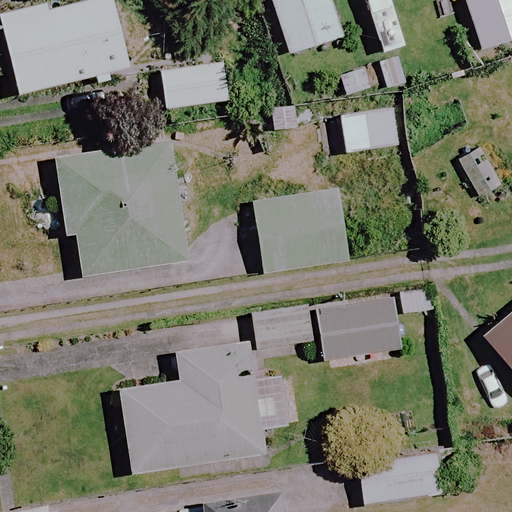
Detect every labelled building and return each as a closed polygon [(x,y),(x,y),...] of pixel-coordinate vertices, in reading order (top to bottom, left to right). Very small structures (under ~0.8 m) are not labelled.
[(128,72),(112,0),(99,0),(0,21),(0,26),(15,96),(128,72)] [(339,41),(326,0),(275,0),(269,2),(285,57),(339,41)] [(511,42),(511,0),(461,0),(479,54),(511,42)] [(222,103),(215,60),(159,68),(165,112),(222,103)] [(395,149),(390,110),(319,119),(324,158),(395,149)] [(172,259),(182,257),(163,130),(105,139),(107,152),(51,160),(63,238),(70,237),(77,281),(174,266),(172,259)] [(370,260),(360,188),(251,203),(260,275),(370,260)] [(393,352),(387,302),(313,312),(320,362),(393,352)] [(308,344),(303,306),(249,314),(254,352),(308,344)] [(511,309),(478,338),(511,377),(511,309)] [(249,382),(243,346),(174,356),(178,385),(115,394),(128,476),(260,456),(257,433),(293,427),(285,376),(249,382)] [(469,493),(462,449),(353,465),(359,508),(469,493)] [(292,511),(290,495),(235,502),(236,511),(292,511)]
